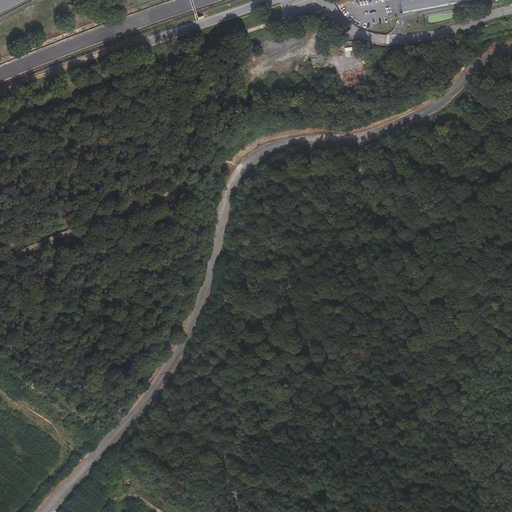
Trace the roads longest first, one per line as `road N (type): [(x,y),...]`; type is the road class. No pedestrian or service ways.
road 1 (unclassified): [(44,511),(167,367),(195,311),(235,173),(268,148),(358,138),(406,120),(442,100),(483,59),(511,47)]
road 2 (track): [(238,511),(227,453),(350,497),(286,268)]
road 3 (track): [(334,16),(280,20),(0,122)]
road 4 (track): [(511,164),(414,235),(286,268),(212,253)]
road 5 (track): [(0,189),(135,185),(206,158),(242,167)]
